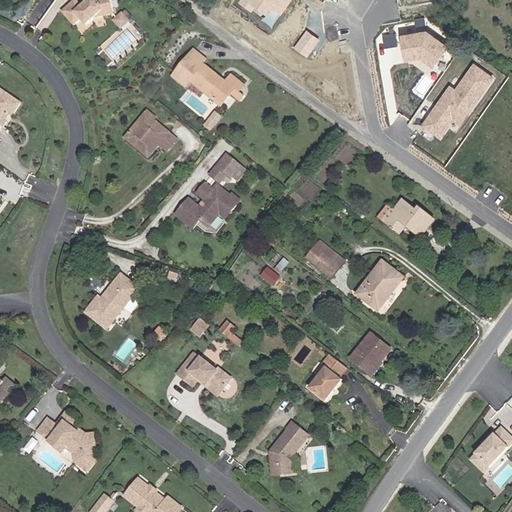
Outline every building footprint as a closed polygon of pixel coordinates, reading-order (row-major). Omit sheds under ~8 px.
[(87,25),(94,19),(115,14),(111,0),(88,0),(85,3),(83,6),(77,0),(74,0),(62,12),(75,25),(82,19),(87,25)] [(275,7),(285,14),(293,0),(242,0),(241,1),(255,11),(259,6),(271,14),(275,7)] [(129,21),(123,14),(115,20),(122,28),(129,21)] [(296,47),(310,56),(322,38),(308,29),(296,47)] [(410,61),(449,59),(447,32),(408,35),(410,61)] [(239,91),(244,85),(232,76),(228,82),(223,78),(221,81),(218,79),(219,77),(203,64),(207,60),(194,50),(174,76),(186,86),(190,80),(221,105),(231,93),(240,100),(244,95),(239,91)] [(459,87),(452,82),(424,126),(445,138),(456,119),(465,125),(496,74),(476,61),(459,87)] [(13,115),(21,103),(0,89),(0,128),(11,113),(13,115)] [(156,118),(148,111),(146,114),(154,120),(156,118)] [(215,126),(221,118),(215,113),(209,121),(215,126)] [(168,151),(177,139),(154,120),(146,114),(126,138),(133,144),(142,143),(152,151),(158,143),(168,151)] [(212,130),(214,127),(208,122),(206,125),(212,130)] [(149,157),(153,152),(152,151),(142,143),(133,144),(149,157)] [(220,183),(227,175),(231,178),(233,176),(241,166),(228,155),(211,175),(220,183)] [(238,180),(246,171),(241,166),(233,176),(238,180)] [(330,190),(336,182),(338,183),(340,181),(333,176),(325,187),(330,190)] [(194,229),(201,220),(210,228),(221,214),(225,209),(230,214),(241,201),(233,194),(231,196),(218,185),(214,190),(206,184),(198,193),(206,200),(200,207),(190,199),(177,215),(194,229)] [(422,238),(436,220),(420,208),(417,211),(414,209),(413,211),(410,208),(411,206),(403,200),(395,211),(389,206),(380,218),(400,234),(407,226),(422,238)] [(230,214),(225,209),(221,214),(226,219),(230,214)] [(345,261),(321,242),(316,248),(340,267),(345,261)] [(332,277),(340,267),(316,248),(309,258),(332,277)] [(379,310),(404,278),(384,262),(359,294),(379,310)] [(273,284),(279,277),(269,269),(263,275),(273,284)] [(108,329),(140,288),(122,274),(105,296),(106,297),(104,301),(102,299),(99,297),(87,313),(108,329)] [(206,297),(210,291),(202,286),(198,292),(206,297)] [(330,299),(324,294),(318,301),(324,306),(330,299)] [(137,312),(140,302),(132,300),(129,309),(137,312)] [(199,322),(191,332),(198,338),(206,328),(199,322)] [(231,332),(235,328),(227,322),(220,331),(228,337),(231,332)] [(243,342),(231,332),(228,337),(239,346),(243,342)] [(368,372),(377,360),(381,363),(392,349),(372,333),(352,359),(368,372)] [(327,401),(343,380),(340,378),(348,368),(331,355),(323,365),(327,368),(311,389),(327,401)] [(222,392),(232,379),(220,369),(218,371),(202,358),(197,364),(191,359),(178,375),(186,381),(192,373),(200,379),(202,380),(207,385),(209,382),(222,392)] [(372,375),(381,363),(377,360),(368,372),(372,375)] [(193,387),(200,379),(192,373),(186,381),(193,387)] [(0,405),(16,386),(7,379),(5,382),(0,377),(0,405)] [(218,396),(222,392),(209,382),(207,385),(202,380),(200,382),(218,396)] [(75,426),(78,422),(67,413),(57,426),(69,435),(73,434),(76,430),(77,428),(75,426)] [(56,424),(48,418),(39,431),(51,441),(54,436),(60,440),(60,445),(66,450),(67,448),(75,453),(76,462),(88,471),(98,459),(95,437),(86,438),(76,430),(73,434),(69,435),(57,426),(55,424),(56,424)] [(290,459),(309,436),(293,423),(287,429),(288,430),(271,452),(273,475),(293,473),(292,459),(290,459)] [(511,436),(503,427),(471,460),(478,467),(484,462),(491,468),(511,446),(511,436)] [(95,437),(95,434),(87,435),(77,428),(76,430),(86,438),(95,437)] [(60,445),(60,440),(54,436),(51,441),(50,442),(64,453),(66,450),(60,445)] [(484,462),(478,467),(485,474),(491,468),(484,462)] [(179,511),(183,508),(169,498),(166,501),(156,493),(152,493),(150,491),(150,488),(139,479),(126,496),(140,508),(139,509),(143,511),(179,511)] [(105,511),(113,501),(105,495),(92,511),(105,511)]
